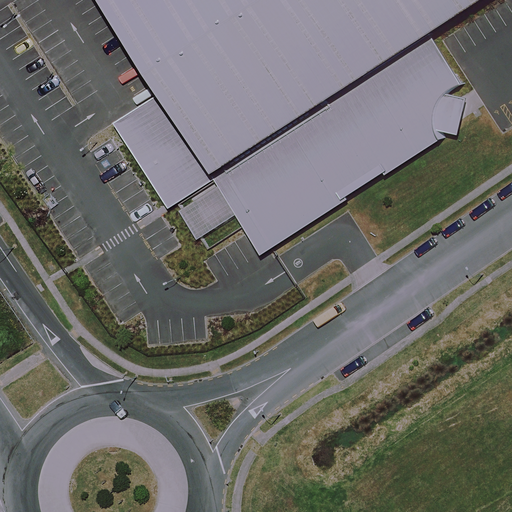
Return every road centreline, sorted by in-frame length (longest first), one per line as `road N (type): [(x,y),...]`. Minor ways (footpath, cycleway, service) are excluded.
road 1 (unclassified): [(185,431),(511,214)]
road 2 (tertiary): [(0,261),(103,400)]
